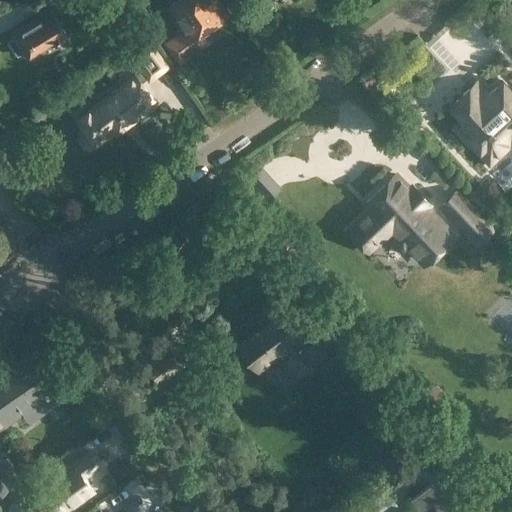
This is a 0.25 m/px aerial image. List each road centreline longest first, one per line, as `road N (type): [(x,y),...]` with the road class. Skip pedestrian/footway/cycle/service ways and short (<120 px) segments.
road 1 (residential): [(42,266),(414,0)]
road 2 (residential): [(192,511),(42,266)]
